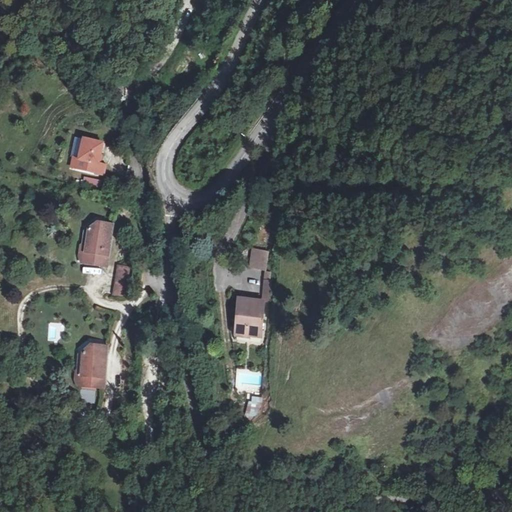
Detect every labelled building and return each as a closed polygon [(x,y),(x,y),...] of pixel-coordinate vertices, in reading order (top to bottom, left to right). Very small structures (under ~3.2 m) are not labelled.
[(74,161),(71,171),(103,177),(105,168),(99,166),(101,156),(102,148),(84,143),(80,162),(74,161)] [(112,228),(97,226),(89,232),(87,246),(81,251),(83,254),(81,265),(106,269),(109,254),(112,228)] [(251,250),(249,268),(268,270),(269,251),(251,250)] [(134,271),(119,269),(116,285),(131,288),(134,271)] [(270,303),(272,282),(264,282),(263,303),(265,303),(270,303)] [(265,303),(263,303),(246,301),(240,301),(236,336),(262,339),(265,303)] [(107,350),(92,348),(83,355),(82,369),(77,375),(79,378),(78,389),(104,391),(107,350)] [(94,403),(95,391),(87,391),(87,402),(94,403)] [(247,416),(255,417),(257,397),(249,396),(247,416)]
